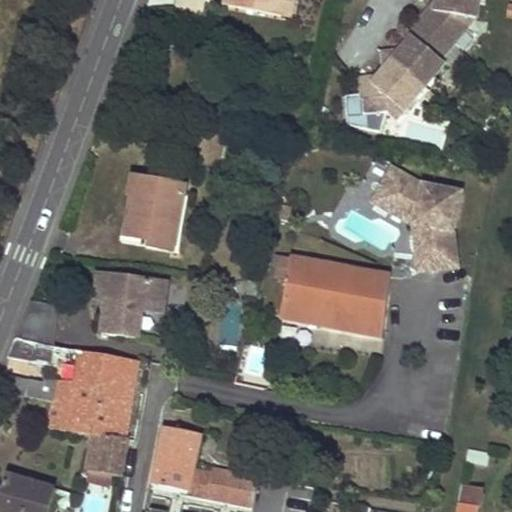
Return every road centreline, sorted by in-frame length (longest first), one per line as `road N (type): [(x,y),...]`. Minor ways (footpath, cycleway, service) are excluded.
road 1 (unclassified): [(0,308),(120,0)]
road 2 (residential): [(132,511),(162,381)]
